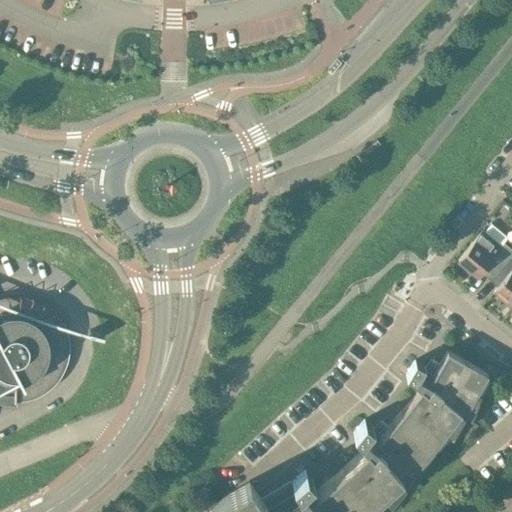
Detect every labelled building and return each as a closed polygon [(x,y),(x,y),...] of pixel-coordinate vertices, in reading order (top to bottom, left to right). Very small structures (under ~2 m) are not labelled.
[(340,62),(335,59),(326,70),(330,74),(340,62)] [(376,139),(364,148),(367,153),(380,144),(376,139)] [(511,250),(511,249),(503,242),(507,236),(490,223),(483,232),(481,230),(456,260),(475,277),(480,271),(488,279),(511,250)] [(511,307),(511,306),(511,250),(488,279),(497,286),(493,291),(511,307)] [(45,305),(42,303),(39,301),(36,299),(32,298),(29,297),(26,296),(22,295),(19,295),(15,295),(11,295),(7,295),(3,296),(0,296),(0,390),(1,390),(13,390),(13,400),(15,400),(15,396),(18,396),(22,395),(25,395),(29,394),(32,393),(35,391),(38,390),(44,386),(47,384),(50,381),(52,379),(54,376),(56,373),(58,370),(60,366),(62,363),(63,359),(64,355),(64,351),(65,346),(65,342),(64,338),(64,335),(63,331),(61,327),(60,323),(58,320),(56,316),(54,313),(51,310),(48,308),(45,305)] [(360,511),(400,477),(402,479),(402,480),(403,481),(459,411),(462,413),(461,414),(463,415),(487,372),(447,349),(431,376),(421,370),(424,365),(414,359),(405,375),(419,386),(378,438),(369,430),(373,426),(364,418),(353,433),(365,446),(316,490),(308,482),(312,478),(305,469),(291,481),(301,497),(280,510),(270,499),(264,504),(249,480),(210,506),(213,511),(360,511)]
